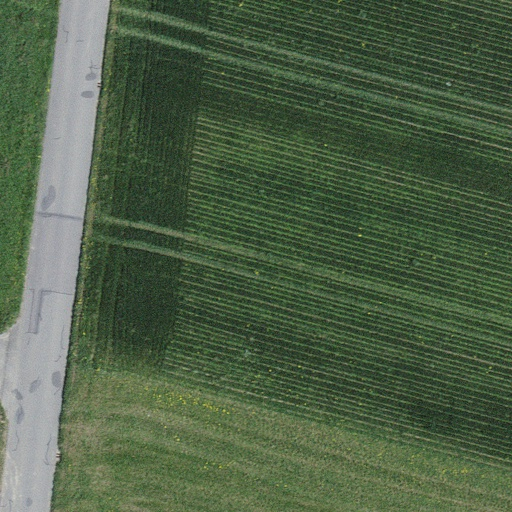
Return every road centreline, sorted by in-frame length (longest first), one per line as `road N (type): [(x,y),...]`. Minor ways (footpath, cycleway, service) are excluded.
road 1 (unclassified): [(85,0),(42,352)]
road 2 (unclassified): [(42,352),(24,511)]
